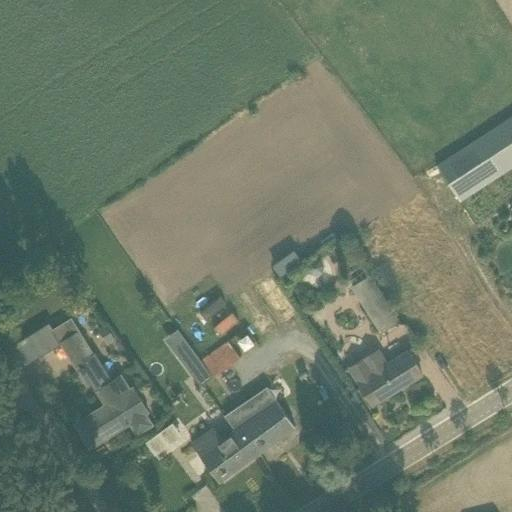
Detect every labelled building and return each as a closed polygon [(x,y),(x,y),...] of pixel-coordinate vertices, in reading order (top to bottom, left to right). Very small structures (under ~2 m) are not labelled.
[(511,117),(437,166),(460,201),(511,167),(511,117)] [(317,228),(393,180),(361,128),(243,203),(250,214),(260,208),(274,230),(263,236),(270,248),(263,252),(265,255),(283,244),(285,248),(317,228)] [(381,295),(377,297),(366,279),(353,287),(382,333),(399,323),(381,295)] [(175,348),(202,385),(213,376),(201,360),(186,339),(175,348)] [(241,357),(228,340),(201,360),(213,376),(214,377),(241,357)] [(349,368),(373,405),(422,374),(408,352),(387,365),(378,351),(349,368)] [(91,449),(109,437),(130,423),(137,435),(153,425),(146,414),(150,412),(134,386),(130,389),(122,375),(97,391),(106,406),(93,414),(75,426),(91,449)] [(260,452),(295,427),(269,388),(227,419),(235,430),(243,443),(250,438),(260,452)] [(219,482),(260,452),(250,438),(243,443),(235,430),(222,439),(214,429),(192,445),(219,482)] [(56,511),(49,502),(41,508),(44,511),(56,511)]
